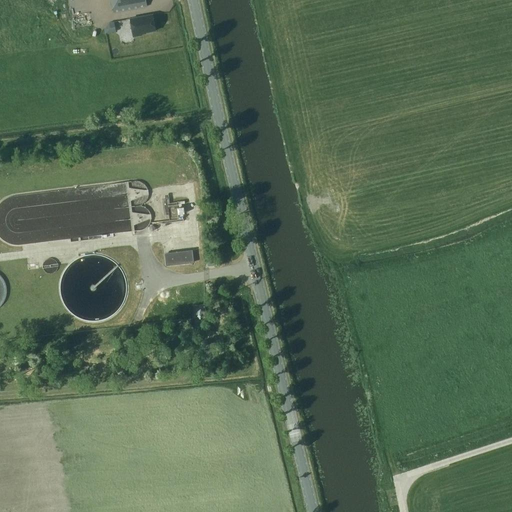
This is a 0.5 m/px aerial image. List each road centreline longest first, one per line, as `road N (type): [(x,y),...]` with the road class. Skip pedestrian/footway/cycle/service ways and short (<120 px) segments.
road 1 (secondary): [(315,511),(193,0)]
road 2 (track): [(0,140),(218,113)]
